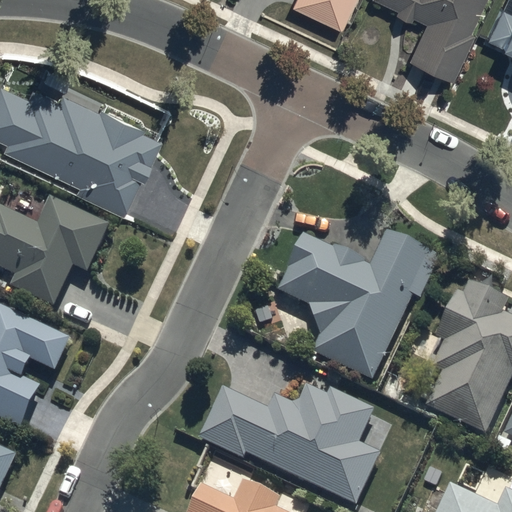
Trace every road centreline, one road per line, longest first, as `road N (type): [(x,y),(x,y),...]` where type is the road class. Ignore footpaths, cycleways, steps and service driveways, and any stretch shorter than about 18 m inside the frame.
road 1 (residential): [(297,88),(162,374),(102,454),(75,511)]
road 2 (residential): [(297,88),(171,33),(38,0)]
road 3 (residential): [(511,199),(297,88)]
